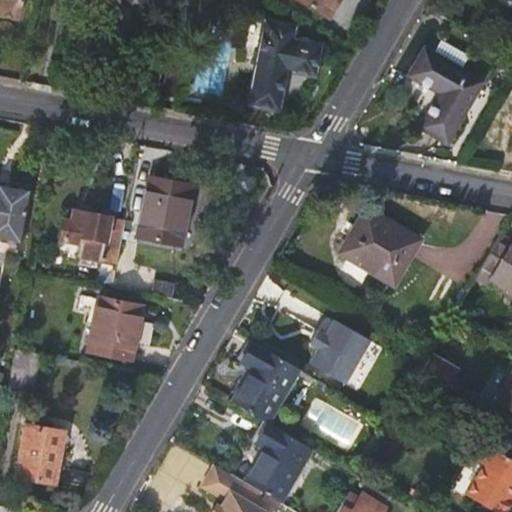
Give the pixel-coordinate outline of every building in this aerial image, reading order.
[(0,0),(0,18),(18,22),(22,0),(0,0)] [(300,0),(329,18),(338,0),(300,0)] [(265,21),(249,104),(279,110),(287,70),(315,75),(321,46),(293,40),(295,27),(265,21)] [(186,27),(171,23),(166,47),(175,48),(182,50),(186,27)] [(175,48),(166,47),(164,59),(173,61),(175,48)] [(484,83),(429,50),(412,75),(443,94),(424,127),(449,142),(484,83)] [(138,231),(182,239),(192,181),(148,174),(138,231)] [(0,182),(0,189),(9,192),(10,185),(0,182)] [(0,189),(0,238),(19,242),(29,188),(10,185),(9,192),(0,189)] [(361,253),(395,273),(418,236),(366,205),(338,250),(357,261),(361,253)] [(78,256),(117,263),(125,219),(76,211),(74,222),(63,220),(59,237),(81,241),(78,256)] [(511,250),(495,241),(470,284),(481,290),(485,282),(511,297),(511,250)] [(388,284),(395,273),(361,253),(357,261),(355,264),(388,284)] [(449,294),(460,300),(469,287),(440,271),(425,297),(442,308),(449,294)] [(89,350),(130,357),(140,303),(99,296),(89,350)] [(369,337),(334,317),(325,332),(322,330),(314,343),(318,345),(309,360),(344,380),(369,337)] [(253,366),(234,399),(269,420),(300,366),(252,339),(241,358),(253,366)] [(458,365),(432,349),(429,354),(429,355),(417,375),(444,390),(458,365)] [(37,354),(15,350),(8,385),(32,389),(37,354)] [(511,404),(511,371),(498,396),(511,404)] [(281,500),(313,445),(269,420),(258,441),(265,446),(246,479),(261,488),(281,500)] [(57,459),(60,442),(63,428),(25,422),(18,471),(54,478),(57,459)] [(464,492),(498,511),(501,511),(511,494),(511,456),(484,439),(473,457),(481,462),(464,492)] [(261,488),(246,479),(215,461),(202,482),(225,496),(215,511),(272,511),(254,501),(261,488)] [(386,505),(392,494),(368,480),(362,491),(386,505)] [(381,511),(386,505),(362,491),(353,506),(344,501),(337,511),(381,511)]
